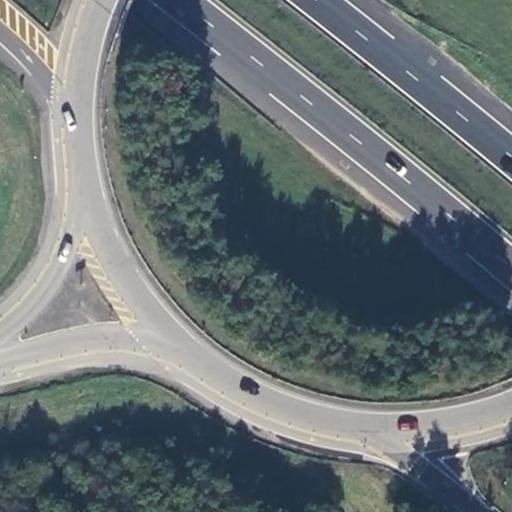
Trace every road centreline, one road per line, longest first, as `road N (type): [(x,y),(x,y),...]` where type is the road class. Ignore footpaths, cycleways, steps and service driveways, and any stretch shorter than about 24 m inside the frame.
road 1 (trunk): [(176,0),(511,268)]
road 2 (trunk): [(511,159),(315,0)]
road 3 (primary): [(173,349),(262,408),(364,434)]
road 4 (secondary): [(0,368),(100,345),(173,349)]
road 5 (primary): [(85,208),(120,285),(173,349)]
road 6 (secondary): [(85,208),(50,281),(0,330)]
road 7 (primary): [(364,434),(411,435),(511,412)]
road 8 (trunk): [(364,434),(473,511)]
